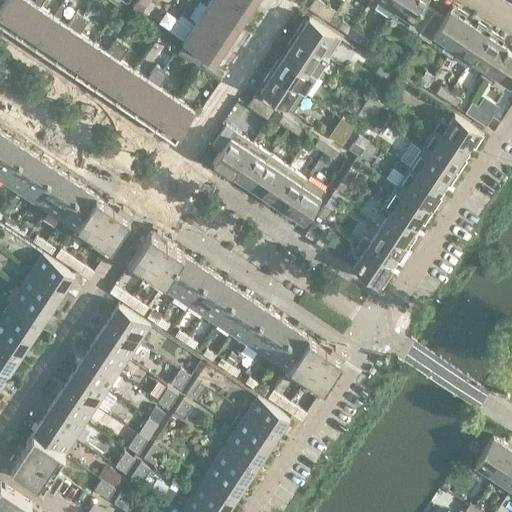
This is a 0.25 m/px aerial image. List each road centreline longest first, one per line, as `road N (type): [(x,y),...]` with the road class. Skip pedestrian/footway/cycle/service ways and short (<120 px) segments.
road 1 (residential): [(0,428),(162,186)]
road 2 (unclassified): [(375,331),(162,186)]
road 3 (residential): [(375,331),(511,124)]
road 4 (residential): [(162,186),(287,0)]
road 5 (residential): [(253,511),(375,331)]
road 6 (unclassified): [(162,186),(0,78)]
